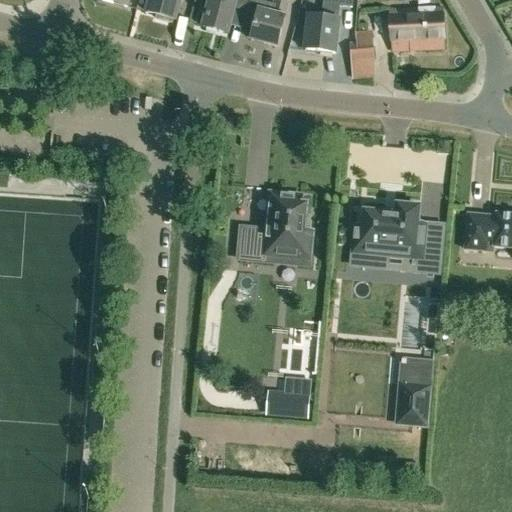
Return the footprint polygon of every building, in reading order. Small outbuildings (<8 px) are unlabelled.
[(175,19),(180,0),(150,0),(147,12),(175,19)] [(245,18),(249,0),(210,0),(203,27),(227,34),(233,14),(245,18)] [(284,17),(288,3),(276,0),(272,14),(259,11),(251,40),(277,47),(285,17),(284,17)] [(353,7),(354,0),(324,0),(322,18),(309,16),(305,50),(335,54),(340,20),(339,20),(340,6),(353,7)] [(393,52),(445,49),(443,7),(391,11),(393,52)] [(373,60),(372,38),(355,40),(355,43),(349,43),(351,62),(373,60)] [(241,227),(238,259),(264,262),(265,258),(266,248),(310,252),(312,231),(308,231),(310,217),(306,216),(307,205),(301,204),(301,195),(270,193),(266,234),(242,231),(242,227),(241,227)] [(352,251),(351,265),(360,266),(362,252),(412,257),(410,271),(439,274),(443,226),(418,224),(420,207),(415,207),(416,205),(401,203),(401,205),(397,205),(396,215),(393,214),(383,213),(364,211),(363,226),(355,225),(352,251)] [(511,215),(496,214),(496,216),(496,221),(489,220),(489,217),(468,215),(465,250),(467,250),(467,249),(484,251),(486,252),(487,240),(494,241),(494,245),(493,245),(493,247),(495,247),(511,248),(511,215)] [(426,427),(430,387),(400,384),(396,424),(426,427)] [(308,420),(310,396),(268,392),(266,417),(308,420)]
